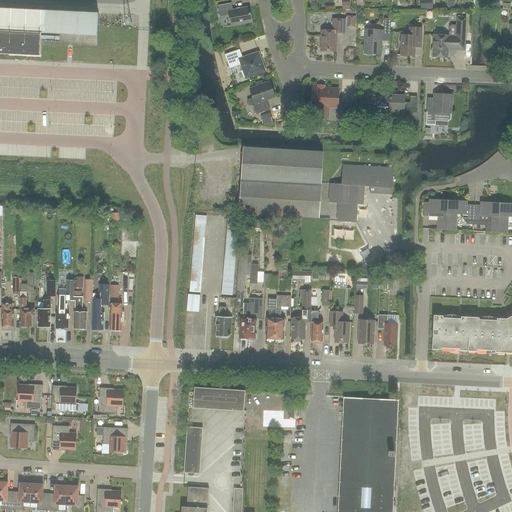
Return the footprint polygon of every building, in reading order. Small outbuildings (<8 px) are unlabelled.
[(433,9),(432,0),(420,0),(421,9),(433,9)] [(232,26),(253,22),(250,7),(233,10),(232,3),(218,6),(221,17),(230,15),(232,26)] [(92,13),(0,7),(0,32),(91,37),(92,13)] [(357,17),(348,17),(347,27),(356,27),(357,17)] [(450,27),(450,35),(435,34),(434,47),(432,48),(431,54),(433,55),(433,56),(448,57),(449,49),(465,50),(466,37),(467,18),(458,17),(457,25),(452,25),(450,27)] [(321,51),(337,52),(338,33),(345,34),(346,20),(334,19),(333,31),(322,30),(321,51)] [(422,43),(422,28),(410,27),(410,35),(402,35),(402,55),(415,55),(416,43),(422,43)] [(383,31),(366,30),(365,53),(381,54),(382,41),(383,31)] [(41,56),(41,44),(42,34),(0,32),(0,53),(23,55),(41,56)] [(246,79),(266,72),(259,52),(243,57),(240,49),(225,55),(230,69),(241,65),(246,79)] [(270,81),(257,86),(250,88),(253,98),(248,100),(250,106),(254,105),(257,114),(270,110),(267,100),(276,97),(270,81)] [(338,108),(339,89),(314,88),(313,106),(315,106),(315,117),(326,118),(326,107),(338,108)] [(378,91),(377,104),(390,105),(389,116),(404,117),(405,115),(410,116),(410,119),(417,119),(417,109),(405,108),(405,96),(398,96),(398,92),(378,91)] [(454,103),(454,93),(447,93),(447,95),(434,94),(433,112),(427,112),(427,125),(436,125),(436,121),(448,121),(451,119),(451,113),(452,113),(453,103),(454,103)] [(352,103),(341,102),(341,121),(351,122),(352,103)] [(273,125),(271,114),(261,116),(264,127),(273,125)] [(324,152),(244,147),(240,214),(320,219),(324,152)] [(393,194),(394,168),(343,165),(342,184),(331,184),(330,203),(339,203),(338,221),(357,223),(358,204),(364,205),(365,186),(371,187),(370,193),(393,194)] [(449,200),(430,199),(430,203),(424,202),(423,216),(438,217),(438,229),(447,230),(449,200)] [(467,201),(449,200),(447,230),(456,230),(457,214),(462,214),(462,217),(465,220),(474,221),(475,205),(467,205),(467,201)] [(475,205),(474,221),(477,221),(481,218),(481,222),(490,223),(489,232),(499,233),(500,203),(481,202),(481,205),(475,205)] [(511,203),(500,203),(499,233),(508,233),(509,217),(511,216),(511,203)] [(244,302),(250,302),(251,284),(252,264),(252,255),(239,254),(237,293),(245,293),(245,297),(244,302)] [(259,265),(252,264),(251,284),(258,284),(259,265)] [(293,281),(312,280),(311,269),(293,270),(293,281)] [(272,289),(272,275),(265,274),(264,289),(272,289)] [(84,277),(76,277),(76,288),(84,288),(84,277)] [(22,278),(13,278),(13,294),(20,295),(20,283),(22,283),(22,278)] [(368,278),(357,278),(357,288),(357,296),(356,295),(355,314),(363,315),(364,296),(361,296),(361,288),(367,288),(368,278)] [(56,280),(47,280),(47,296),(56,296),(56,280)] [(67,313),(68,301),(74,301),(74,291),(74,280),(67,280),(67,296),(58,296),(58,304),(59,304),(59,313),(57,313),(57,328),(58,328),(60,330),(63,329),(68,329),(69,313),(67,313)] [(94,298),(94,302),(93,330),(104,331),(104,322),(105,321),(105,313),(102,313),(102,305),(110,305),(110,284),(100,284),(99,292),(102,292),(102,299),(94,298)] [(21,298),(21,326),(22,326),(23,328),(27,328),(28,326),(32,326),(32,317),(35,317),(35,308),(27,308),(27,285),(21,285),(21,298)] [(119,298),(119,285),(111,285),(110,298),(119,298)] [(82,292),(74,291),(74,301),(76,301),(75,329),(76,329),(77,330),(80,330),(81,329),(86,329),(87,321),(88,320),(88,312),(83,312),(83,296),(82,296),(82,292)] [(312,291),(301,291),(301,298),(304,298),(303,319),(292,319),(292,340),(294,340),(297,342),(301,342),(303,340),(305,340),(306,323),(311,323),(312,291)] [(201,295),(189,294),(187,311),(199,312),(201,295)] [(276,310),(275,340),(277,340),(278,341),(282,341),(283,340),(285,340),(285,319),(281,319),(281,307),(291,307),(292,296),(277,296),(277,299),(276,310)] [(245,297),(238,297),(237,312),(244,313),(244,318),(240,318),(239,330),(241,330),(240,339),(249,340),(249,339),(250,305),(244,304),(244,302),(245,297)] [(250,299),(250,305),(249,339),(258,340),(258,327),(258,320),(262,320),(263,299),(250,299)] [(276,310),(277,299),(269,299),(269,311),(271,318),(267,318),(266,340),(269,340),(269,341),(272,341),(273,340),(275,340),(276,310)] [(51,318),(51,300),(45,300),(45,309),(39,309),(39,327),(40,327),(41,329),(45,329),(46,327),(51,327),(51,318)] [(16,318),(16,310),(13,310),(13,304),(3,304),(3,327),(15,327),(15,318),(16,318)] [(124,322),(124,313),(122,313),(122,305),(111,305),(111,331),(112,332),(115,332),(117,331),(122,331),(122,322),(124,322)] [(231,337),(232,319),(226,319),(227,308),(220,308),(219,319),(217,319),(216,325),(218,326),(217,338),(229,338),(229,337),(231,337)] [(349,343),(350,322),(343,322),(343,312),(331,311),(330,326),(336,327),(335,343),(349,343)] [(323,342),(324,323),(318,323),(319,312),(313,312),(311,342),(323,342)] [(511,316),(507,319),(434,315),(433,349),(511,353),(511,316)] [(397,348),(398,326),(388,325),(388,317),(379,317),(378,331),(385,331),(384,347),(397,348)] [(374,345),(375,321),(360,320),(359,344),(374,345)] [(25,409),(42,409),(43,385),(34,385),(34,386),(20,386),(19,401),(25,402),(25,409)] [(62,386),(53,386),(52,410),(69,411),(79,411),(79,404),(76,404),(77,389),(62,388),(62,386)] [(99,412),(116,413),(116,406),(123,407),(124,391),(109,390),(109,389),(100,388),(99,412)] [(245,391),(195,388),(195,392),(190,392),(189,408),(244,411),(245,391)] [(342,462),(395,464),(396,458),(396,457),(396,444),(397,444),(397,443),(396,443),(397,430),(398,430),(398,429),(397,429),(398,416),(399,416),(399,415),(398,415),(399,401),(399,400),(344,397),(344,398),(345,398),(342,462)] [(35,442),(36,425),(11,424),(11,433),(12,433),(12,447),(27,448),(28,441),(35,442)] [(52,450),(61,451),(61,449),(76,450),(77,434),(70,434),(70,427),(53,426),(52,450)] [(128,429),(104,428),(98,427),(97,435),(103,435),(103,445),(110,445),(110,452),(125,453),(126,438),(128,438),(128,429)] [(203,428),(187,427),(184,472),(200,473),(203,428)] [(395,471),(395,464),(342,462),(340,483),(339,511),(338,511),(339,511),(393,511),(394,499),(394,491),(396,491),(396,490),(392,490),(393,486),(395,486),(395,485),(394,485),(395,472),(396,472),(396,471),(395,471)] [(0,482),(0,500),(2,501),(2,508),(13,509),(14,492),(8,491),(8,483),(0,482)] [(24,502),(31,503),(32,484),(20,483),(20,492),(14,492),(13,509),(24,509),(24,502)] [(37,510),(48,511),(49,494),(43,493),(44,485),(32,484),(31,503),(38,503),(37,510)] [(59,504),(66,505),(67,486),(56,485),(55,494),(49,494),(48,511),(59,511),(59,504)] [(67,486),(66,505),(73,505),(72,511),(83,511),(85,496),(78,496),(79,487),(67,486)] [(207,511),(209,488),(188,487),(187,507),(182,507),(181,511),(207,511)] [(96,511),(113,511),(114,507),(121,508),(122,492),(107,491),(107,490),(98,489),(96,511)]
